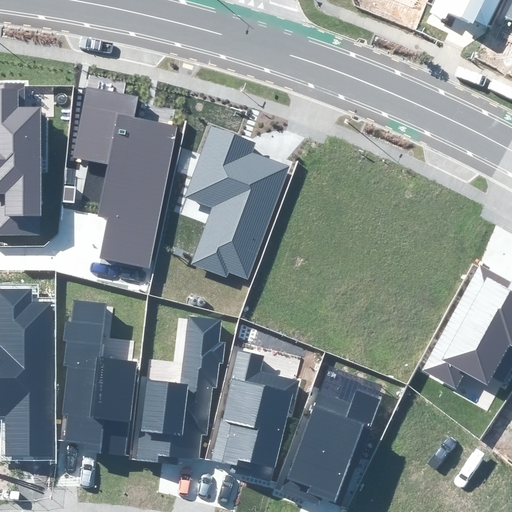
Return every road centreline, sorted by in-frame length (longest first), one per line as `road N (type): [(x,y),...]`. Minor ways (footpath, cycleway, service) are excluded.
road 1 (residential): [(256,45),(426,110),(511,153)]
road 2 (residential): [(60,0),(256,45)]
